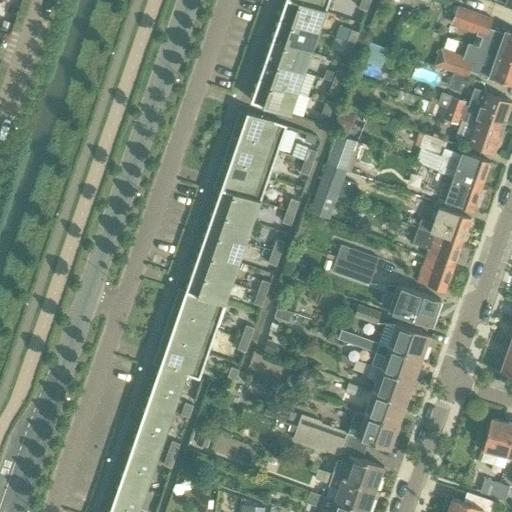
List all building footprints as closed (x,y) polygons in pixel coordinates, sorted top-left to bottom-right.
[(291,0),(284,0),(278,18),(318,32),(325,12),(291,0)] [(291,0),(325,12),(329,0),(291,0)] [(370,0),(360,0),(358,8),(367,10),(370,0)] [(482,37),(479,48),(511,59),(511,33),(505,31),(504,34),(488,28),(492,19),(458,7),(453,20),(479,29),(477,35),(482,37)] [(278,18),(271,39),(311,53),(318,32),(278,18)] [(0,25),(0,53),(3,54),(11,29),(0,25)] [(351,29),(346,41),(355,44),(359,32),(351,29)] [(271,39),(264,59),(304,73),(311,53),(271,39)] [(355,44),(346,41),(342,53),(350,56),(355,44)] [(363,61),(380,67),(387,48),(370,42),(363,61)] [(511,59),(479,48),(470,45),(470,46),(468,45),(464,58),(472,61),(471,62),(475,63),(477,59),(493,65),(489,77),(511,84),(511,59)] [(472,61),(464,58),(439,50),(434,64),(467,76),(471,62),(472,61)] [(264,59),(257,80),(297,94),(304,73),(264,59)] [(336,70),(332,82),(340,84),(344,73),(336,70)] [(297,94),(257,80),(250,100),(290,114),(297,94)] [(340,84),(332,82),(328,93),(336,96),(340,84)] [(352,85),(346,101),(355,104),(361,88),(352,85)] [(460,114),(470,117),(502,128),(511,102),(474,88),(468,105),(464,103),(465,100),(442,92),(437,105),(460,114)] [(320,114),(329,117),(333,105),(325,102),(320,114)] [(333,128),(347,133),(355,113),(341,108),(333,128)] [(239,109),(230,135),(278,151),(286,125),(239,109)] [(502,128),(470,117),(469,120),(474,122),(467,143),(494,153),(502,128)] [(337,134),(326,163),(345,170),(349,160),(378,171),(385,152),(356,142),(356,141),(337,134)] [(443,155),(437,172),(481,188),(490,162),(461,152),(461,154),(444,148),(446,142),(424,134),(420,147),(443,155)] [(230,135),(221,160),(269,176),(278,151),(230,135)] [(308,148),(304,160),(312,163),(316,151),(308,148)] [(213,186),(220,188),(260,202),(269,176),(221,160),(213,186)] [(312,163),(304,160),(300,172),(308,175),(312,163)] [(345,170),(326,163),(318,187),(337,194),(345,170)] [(481,188),(437,172),(435,178),(450,184),(444,200),(473,211),(481,188)] [(220,188),(213,208),(253,222),(260,202),(220,188)] [(290,198),(286,210),(294,213),(299,201),(290,198)] [(420,219),(418,226),(462,242),(470,218),(438,207),(433,223),(420,219)] [(213,208),(206,228),(246,242),(253,222),(213,208)] [(294,213),(286,210),(282,222),(290,225),(294,213)] [(428,249),(425,257),(453,267),(462,242),(418,226),(412,243),(428,249)] [(206,228),(199,248),(239,262),(246,242),(206,228)] [(276,239),(272,251),(280,254),(284,242),(276,239)] [(341,244),(336,257),(374,271),(378,258),(341,244)] [(199,248),(192,269),(232,283),(239,262),(199,248)] [(280,254),(272,251),(267,263),(276,266),(280,254)] [(403,272),(416,281),(445,291),(453,267),(425,257),(410,251),(403,272)] [(374,271),(336,257),(331,271),(369,284),(374,271)] [(192,269),(185,289),(225,303),(232,283),(192,269)] [(261,280),(257,292),(266,294),(270,283),(261,280)] [(389,312),(431,326),(440,299),(398,285),(389,312)] [(178,286),(169,312),(216,328),(225,303),(185,289),(178,286)] [(266,294),(257,292),(253,303),(261,306),(266,294)] [(381,313),(358,305),(354,316),(377,324),(381,313)] [(169,312),(160,337),(208,354),(216,328),(169,312)] [(386,324),(379,343),(421,358),(426,344),(428,337),(429,337),(429,335),(396,323),(386,324)] [(245,325),(241,337),(249,340),(254,328),(245,325)] [(376,352),(371,365),(371,366),(413,381),(418,366),(421,359),(421,358),(379,343),(341,330),(338,339),(376,352)] [(159,365),(186,375),(199,379),(208,354),(160,337),(152,363),(159,365)] [(249,340),(241,337),(237,349),(245,352),(249,340)] [(264,350),(274,354),(277,344),(267,341),(264,350)] [(511,348),(508,347),(500,371),(511,375),(511,348)] [(376,380),(372,391),(406,403),(411,389),(410,389),(413,381),(413,382),(413,381),(371,366),(371,365),(356,360),(352,369),(367,374),(366,377),(376,380)] [(159,365),(146,403),(173,413),(186,375),(159,365)] [(230,367),(226,379),(234,382),(239,370),(230,367)] [(345,392),(359,397),(363,388),(348,383),(345,392)] [(372,391),(364,414),(398,426),(403,411),(402,411),(405,404),(406,403),(372,391)] [(180,414),(188,417),(189,417),(193,405),(184,402),(180,414)] [(146,403),(133,441),(160,451),(173,413),(146,403)] [(268,414),(284,420),(288,409),(272,403),(268,414)] [(364,414),(364,415),(354,411),(351,420),(351,423),(351,425),(356,432),(357,434),(357,435),(356,437),(390,449),(395,434),(394,433),(397,426),(397,427),(398,426),(364,414)] [(301,415),(296,428),(343,444),(346,433),(317,423),(318,421),(301,415)] [(482,449),(506,456),(511,433),(511,424),(506,423),(507,422),(490,418),(482,449)] [(343,444),(296,428),(292,440),(338,456),(343,444)] [(133,441),(120,479),(147,489),(160,451),(133,441)] [(171,441),(167,453),(175,456),(180,444),(171,441)] [(175,456),(167,453),(163,465),(171,467),(175,456)] [(337,461),(332,474),(375,489),(380,475),(383,468),(383,466),(350,454),(347,464),(337,461)] [(338,490),(334,500),(368,511),(373,497),(372,497),(375,490),(375,489),(332,474),(332,475),(317,470),(314,479),(329,484),(328,487),(338,490)] [(479,492),(492,496),(497,482),(484,478),(479,492)] [(120,479),(108,511),(139,511),(147,489),(120,479)] [(497,482),(492,496),(504,500),(509,487),(497,482)] [(481,511),(482,509),(489,511),(493,501),(466,492),(463,502),(452,498),(446,511),(481,511)] [(328,511),(367,511),(368,511),(334,500),(334,501),(309,493),(305,504),(328,511)] [(242,502),(240,511),(264,511),(265,504),(242,502)]
